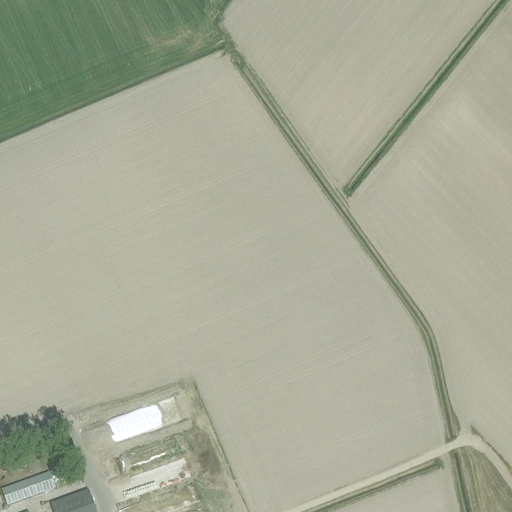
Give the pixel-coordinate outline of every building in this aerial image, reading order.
[(215,464),(230,460),(226,447),(211,452),(215,464)] [(141,487),(182,477),(182,479),(193,476),(188,460),(137,473),(141,487)] [(88,466),(97,493),(106,489),(96,462),(88,466)] [(1,490),(7,506),(55,490),(49,473),(1,490)] [(500,478),(483,479),(483,492),(500,492),(500,478)] [(95,511),(88,491),(49,504),(52,511),(95,511)]
